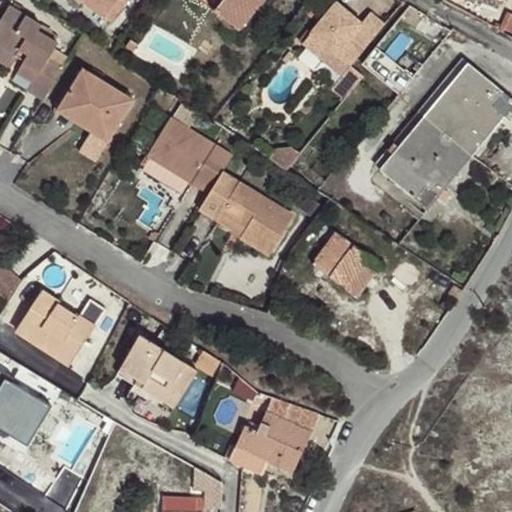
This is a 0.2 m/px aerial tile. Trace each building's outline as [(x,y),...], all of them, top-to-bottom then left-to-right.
[(110,23),(83,0),(63,0),(101,32),(110,23)] [(83,0),(110,23),(128,0),(83,0)] [(201,0),(215,11),(223,0),(201,0)] [(223,0),(215,11),(240,30),(263,0),(223,0)] [(362,23),(337,2),(303,44),(324,59),(331,50),(351,66),(386,23),(371,11),(362,23)] [(26,16),(9,6),(0,21),(0,46),(17,57),(21,51),(28,40),(35,44),(28,56),(24,61),(23,64),(18,72),(33,82),(28,90),(44,100),(65,64),(68,59),(63,56),(54,50),(58,44),(38,31),(42,26),(26,16)] [(35,44),(28,40),(21,51),(17,57),(24,61),(28,56),(35,44)] [(72,53),(58,44),(54,50),(63,56),(68,59),(72,53)] [(17,57),(0,46),(0,61),(11,68),(17,57)] [(362,64),(399,95),(413,78),(376,47),(362,64)] [(343,76),(351,66),(331,50),(324,59),(343,76)] [(511,109),(511,98),(469,63),(424,116),(473,157),(511,109)] [(364,76),(351,66),(343,76),(333,87),(347,98),(364,76)] [(135,100),(84,69),(64,101),(101,124),(95,134),(109,142),(135,100)] [(101,124),(64,101),(58,111),(95,134),(101,124)] [(473,157),(424,116),(380,170),(429,211),(473,157)] [(232,155),(171,118),(147,156),(192,184),(208,194),(232,155)] [(192,184),(147,156),(142,164),(145,166),(141,171),(184,197),(192,184)] [(294,216),(223,172),(206,201),(248,227),(243,236),(241,238),(270,256),(294,216)] [(248,227),(206,201),(200,210),(243,236),(248,227)] [(335,232),(327,227),(317,241),(325,247),(335,232)] [(381,265),(336,231),(312,264),(356,296),(357,297),(381,265)] [(0,267),(0,289),(10,297),(23,277),(3,263),(0,267)] [(17,330),(34,342),(38,336),(67,355),(78,339),(85,344),(106,312),(83,296),(72,312),(58,303),(60,301),(43,290),(17,330)] [(118,374),(142,389),(143,387),(175,408),(198,370),(140,335),(118,374)] [(67,355),(38,336),(34,342),(70,366),(85,344),(78,339),(67,355)] [(217,380),(223,363),(207,353),(198,369),(217,380)] [(0,370),(0,431),(25,446),(51,400),(0,370)] [(236,447),(293,474),(320,414),(256,391),(244,417),(246,418),(243,424),(245,426),(236,447)] [(223,482),(207,481),(190,478),(189,491),(204,494),(204,508),(222,509),(223,482)]
